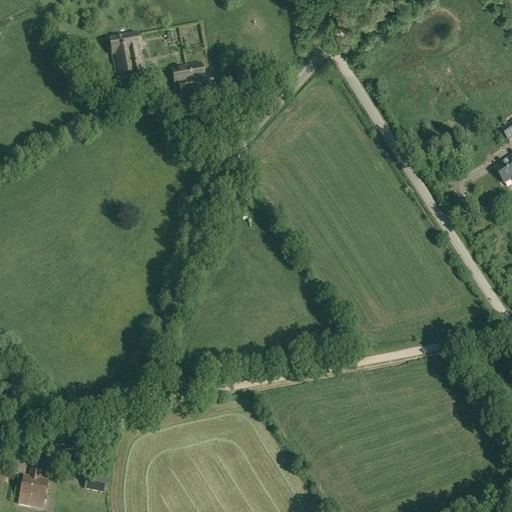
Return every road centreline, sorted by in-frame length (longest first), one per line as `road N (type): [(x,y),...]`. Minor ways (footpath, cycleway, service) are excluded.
road 1 (unclassified): [(0,434),(127,401),(139,390),(226,166),(330,43)]
road 2 (track): [(511,332),(127,401)]
road 3 (unclassified): [(511,327),(330,43)]
